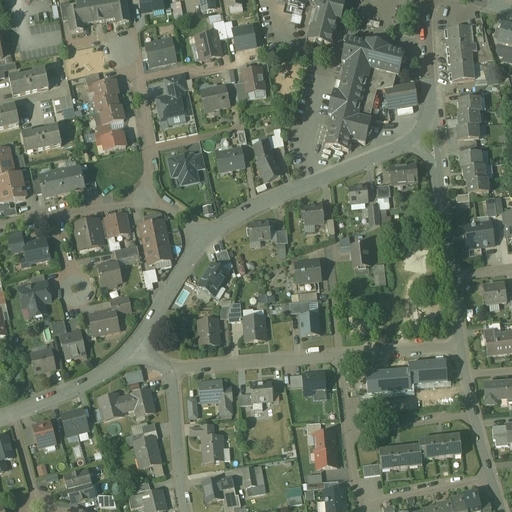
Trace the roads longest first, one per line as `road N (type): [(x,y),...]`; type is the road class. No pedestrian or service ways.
road 1 (residential): [(420,132),(239,214),(201,241)]
road 2 (residential): [(168,370),(340,356)]
road 3 (residential): [(460,346),(503,511)]
road 4 (residential): [(363,511),(340,356)]
road 5 (residential): [(420,132),(434,156),(450,276)]
road 6 (residential): [(168,370),(186,511)]
road 7 (residential): [(135,346),(98,375),(12,413)]
road 8 (residential): [(427,0),(430,101),(420,132)]
road 9 (residential): [(201,241),(135,346)]
road 10 (residential): [(340,356),(460,346)]
